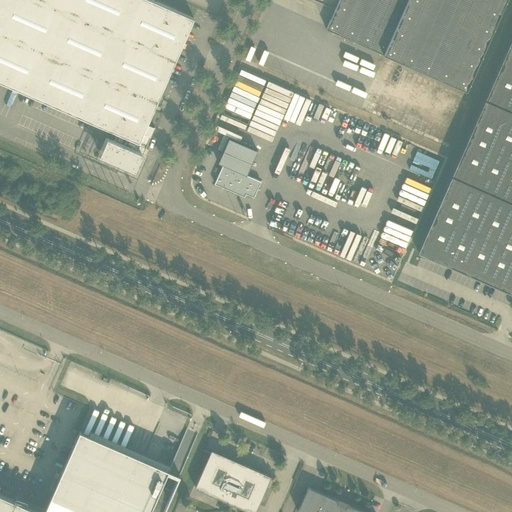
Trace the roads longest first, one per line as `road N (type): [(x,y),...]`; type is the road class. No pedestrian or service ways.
road 1 (unclassified): [(511,357),(162,199),(250,0)]
road 2 (primary): [(511,445),(0,220)]
road 3 (unclassified): [(449,511),(0,313)]
road 4 (unknown): [(66,373),(27,457),(13,461),(0,453)]
